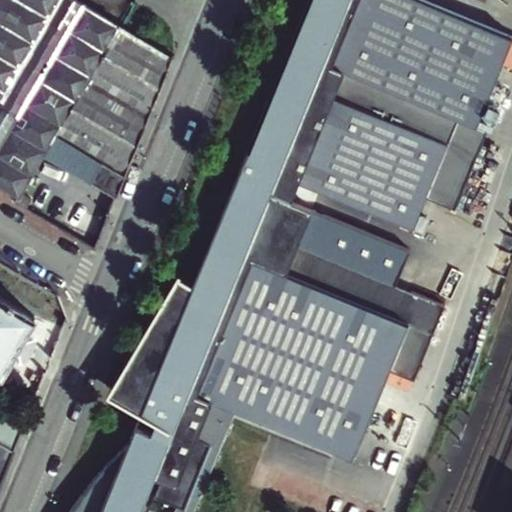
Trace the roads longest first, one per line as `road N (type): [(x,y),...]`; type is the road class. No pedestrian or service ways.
road 1 (tertiary): [(105,287),(220,0)]
road 2 (tertiary): [(14,511),(105,287)]
road 3 (residential): [(0,225),(105,287)]
